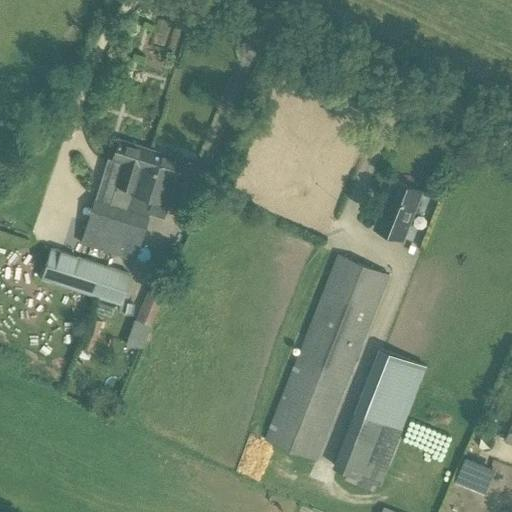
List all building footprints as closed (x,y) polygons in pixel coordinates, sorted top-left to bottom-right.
[(94,201),(81,241),(114,251),(111,261),(124,264),(126,255),(133,257),(147,211),(127,205),(131,191),(162,201),(170,175),(174,177),(181,156),(117,137),(97,202),(94,201)] [(394,180),(375,226),(402,238),(421,191),(394,180)] [(41,278),(97,295),(106,265),(50,248),(41,278)] [(291,375),(267,437),(317,457),(388,274),(360,263),(338,255),(291,375)] [(119,301),(128,271),(106,265),(97,295),(119,301)] [(149,285),(136,318),(150,324),(163,290),(149,285)] [(101,321),(89,318),(80,348),(91,351),(101,321)] [(133,348),(141,327),(125,321),(117,342),(133,348)] [(84,364),(77,383),(86,387),(94,368),(84,364)] [(90,389),(85,403),(97,407),(102,393),(90,389)] [(355,410),(333,465),(376,483),(398,427),(384,422),(355,410)] [(423,454),(431,433),(403,423),(396,445),(423,454)] [(478,451),(500,461),(506,447),(484,438),(478,451)] [(474,458),(469,471),(471,472),(479,476),(489,481),(495,468),(474,458)] [(476,484),(479,476),(471,472),(468,480),(476,484)]
